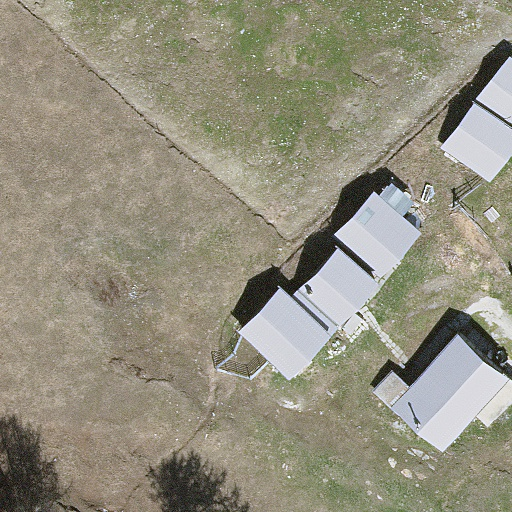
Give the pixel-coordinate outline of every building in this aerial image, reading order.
[(511,58),(508,56),(476,98),(511,124),(511,58)] [(511,127),(475,101),(441,148),(490,183),(511,152),(511,127)] [(374,186),(331,234),(379,276),(421,228),(374,186)] [(337,241),(291,292),(332,329),(379,278),(337,241)] [(278,281),(237,326),(289,375),(331,330),(278,281)] [(508,368),(456,325),(389,405),(441,448),(508,368)]
